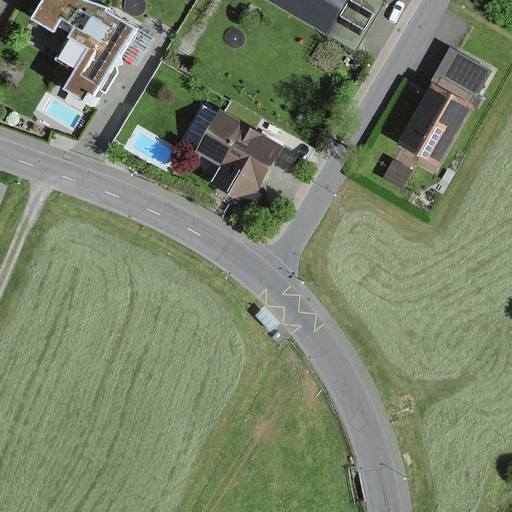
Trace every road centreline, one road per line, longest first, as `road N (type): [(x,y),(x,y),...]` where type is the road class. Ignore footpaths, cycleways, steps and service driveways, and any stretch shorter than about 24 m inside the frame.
road 1 (residential): [(262,278),(435,0)]
road 2 (unclassified): [(0,151),(158,214),(262,278)]
road 3 (residential): [(262,278),(340,377),(366,430),(386,511)]
road 4 (track): [(47,171),(0,285)]
